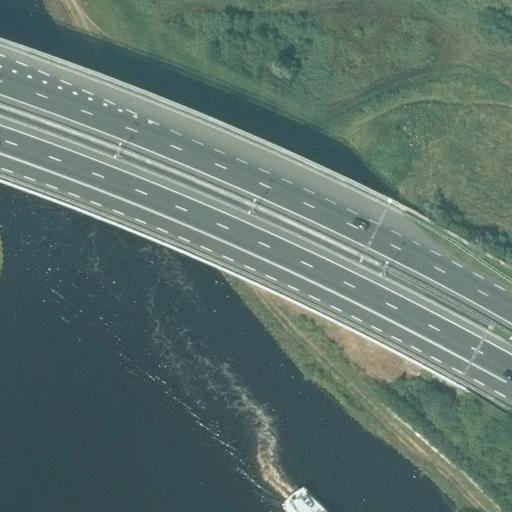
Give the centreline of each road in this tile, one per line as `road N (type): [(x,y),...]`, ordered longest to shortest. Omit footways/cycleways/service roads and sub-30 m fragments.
road 1 (track): [(485,511),(317,364),(121,104),(71,0)]
road 2 (trunk): [(0,142),(317,273),(511,372)]
road 3 (trunk): [(511,312),(374,237),(0,83)]
